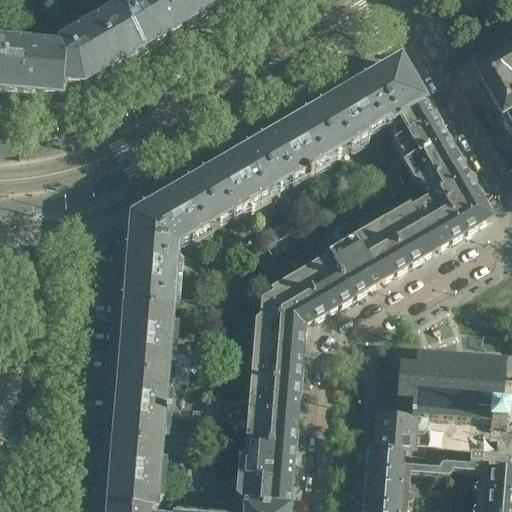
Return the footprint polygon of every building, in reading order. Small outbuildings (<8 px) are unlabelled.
[(15,7),(11,0),(0,0),(8,11),(15,7)] [(181,35),(160,0),(151,0),(148,2),(146,0),(139,0),(126,8),(151,52),(169,42),(170,44),(180,39),(179,36),(181,35)] [(211,17),(200,0),(160,0),(181,35),(184,33),(186,35),(196,30),(194,27),(211,17)] [(240,0),(200,0),(211,17),(229,7),(230,9),(240,3),(239,1),(240,0)] [(151,52),(126,8),(107,19),(110,24),(99,31),(121,69),(124,68),(126,70),(136,65),(134,62),(151,52)] [(121,69),(99,31),(88,37),(85,32),(66,43),(69,48),(92,86),(108,77),(110,79),(120,73),(119,71),(121,69)] [(92,86),(69,48),(55,56),(41,55),(37,102),(51,104),(51,100),(55,100),(55,104),(62,104),(63,90),(82,92),(92,86)] [(37,102),(41,55),(29,55),(30,51),(5,49),(1,100),(7,100),(7,104),(16,104),(17,101),(20,101),(20,98),(24,98),(24,101),(37,102)] [(511,61),(492,73),(489,71),(483,75),(483,78),(476,82),(478,85),(500,122),(502,125),(511,119),(511,61)] [(371,82),(372,85),(400,69),(421,106),(424,104),(401,64),(371,82)] [(421,106),(400,69),(372,85),(397,127),(424,111),(421,106)] [(358,90),(360,92),(370,86),(368,84),(358,90)] [(372,85),(370,86),(360,92),(345,101),(341,103),(365,144),(384,133),(386,135),(391,133),(398,128),(397,127),(372,85)] [(500,122),(478,85),(476,86),(498,124),(500,122)] [(339,104),(326,112),(316,118),(313,120),(336,160),(346,154),(348,157),(367,147),(365,144),(341,103),(339,104)] [(314,116),(316,118),(326,112),(324,110),(314,116)] [(444,144),(438,134),(424,111),(397,127),(398,128),(391,133),(395,139),(392,141),(407,167),(444,144)] [(300,124),(301,127),(311,121),(310,118),(300,124)] [(503,125),(504,127),(509,136),(511,140),(511,119),(502,125),(502,126),(503,125)] [(313,120),(311,121),(301,127),(286,135),(284,137),(309,180),(327,170),(325,167),(336,160),(313,120)] [(440,133),(438,134),(444,144),(446,143),(440,133)] [(281,138),(267,146),(257,152),(254,154),(277,194),(288,187),(290,191),(309,180),(284,137),(281,138)] [(256,150),(257,152),(267,146),(266,144),(256,150)] [(455,164),(453,159),(447,149),(444,144),(407,167),(422,191),(424,190),(432,203),(439,199),(466,183),(455,164)] [(449,148),(447,149),(453,159),(455,158),(449,148)] [(241,159),(242,161),(252,155),(251,153),(241,159)] [(254,154),(252,155),(242,161),(228,169),(225,171),(250,214),(268,204),(266,200),(277,194),(254,154)] [(385,164),(379,154),(373,158),(370,160),(376,169),(379,167),(385,164)] [(386,179),(379,167),(376,169),(373,171),(380,182),(386,179)] [(222,172),(208,180),(198,186),(195,188),(218,227),(230,220),(233,224),(250,214),(225,171),(222,172)] [(380,182),(373,171),(366,175),(373,186),(378,183),(380,182)] [(386,179),(380,182),(378,183),(384,193),(387,199),(398,192),(389,177),(386,179)] [(197,184),(198,186),(208,180),(207,178),(197,184)] [(378,183),(373,186),(362,193),(367,203),(384,193),(378,183)] [(490,225),(489,221),(483,211),(466,183),(439,199),(451,219),(450,220),(463,241),(465,239),(475,233),(490,225)] [(182,193),(183,195),(194,189),(192,187),(182,193)] [(195,188),(194,189),(183,195),(169,203),(166,205),(175,221),(180,229),(185,235),(189,243),(192,248),(209,238),(207,234),(218,227),(195,188)] [(334,209),(327,197),(321,201),(328,213),(334,209)] [(463,241),(450,220),(451,219),(439,199),(432,203),(411,215),(423,237),(434,257),(450,248),(463,241)] [(348,200),(334,209),(340,219),(354,211),(348,200)] [(328,213),(321,201),(314,205),(321,217),(328,213)] [(164,207),(150,215),(140,221),(131,225),(129,248),(175,252),(189,243),(185,235),(180,229),(175,221),(166,205),(164,207)] [(328,213),(321,217),(317,219),(323,229),(340,219),(334,209),(328,213)] [(485,210),(483,211),(489,221),(491,220),(485,210)] [(138,218),(140,221),(150,215),(148,212),(138,218)] [(408,273),(410,271),(420,266),(434,257),(423,237),(411,215),(410,214),(383,230),(408,273)] [(380,289),(395,280),(405,274),(408,273),(383,230),(355,246),(380,289)] [(276,243),(269,231),(262,235),(269,247),(276,243)] [(475,233),(465,239),(466,241),(476,235),(475,233)] [(296,245),(290,234),(278,241),(284,252),(296,245)] [(269,247),(262,235),(254,240),(261,251),(266,249),(269,247)] [(276,243),(269,247),(266,249),(272,259),(284,252),(278,241),(276,243)] [(460,242),(450,248),(451,251),(461,245),(460,242)] [(353,305),(355,304),(365,298),(380,289),(355,246),(328,262),(330,266),(353,305)] [(129,248),(129,250),(129,259),(128,260),(129,261),(129,264),(128,264),(127,279),(177,283),(178,266),(173,266),(175,252),(129,248)] [(226,271),(239,264),(235,258),(223,265),(226,271)] [(215,278),(226,271),(223,265),(208,273),(215,278)] [(324,321),(340,312),(349,307),(353,305),(330,266),(302,282),(324,321)] [(421,268),(420,266),(410,271),(412,274),(421,268)] [(406,277),(405,274),(395,280),(396,283),(406,277)] [(125,298),(125,301),(124,312),(124,314),(169,317),(170,306),(175,306),(177,283),(127,279),(126,294),(127,294),(127,298),(125,298)] [(299,327),(303,333),(303,329),(309,326),(312,327),(314,327),(324,321),(302,282),(264,304),(262,321),(258,324),(299,327)] [(366,300),(365,298),(355,304),(356,306),(366,300)] [(124,314),(124,315),(123,325),(123,327),(124,328),(124,332),(123,332),(121,348),(171,352),(173,333),(168,332),(169,317),(124,314)] [(301,359),(302,341),(303,333),(299,327),(258,324),(256,356),(301,359)] [(306,330),(312,327),(309,326),(303,329),(303,333),(306,338),(306,330)] [(210,346),(210,352),(220,352),(221,338),(211,337),(210,346)] [(210,352),(210,346),(198,345),(197,354),(209,355),(210,352)] [(120,367),(120,369),(119,380),(119,383),(163,386),(164,375),(169,376),(171,352),(121,348),(120,362),(122,362),(121,367),(120,367)] [(219,366),(220,352),(210,352),(209,355),(208,365),(219,366)] [(208,365),(209,355),(197,354),(196,364),(208,365)] [(298,390),(299,387),(300,376),(301,359),(256,356),(253,387),(298,390)] [(496,409),(496,406),(500,407),(500,403),(496,403),(497,400),(497,397),(501,397),(501,394),(497,393),(497,390),(498,387),(501,387),(502,385),(502,376),(503,371),(428,365),(425,365),(422,365),(403,363),(402,377),(400,377),(398,400),(397,406),(399,407),(398,418),(398,422),(398,425),(393,424),(384,424),(377,423),(374,457),(404,460),(410,461),(412,433),(415,436),(422,437),(426,433),(427,423),(489,428),(489,434),(491,434),(491,432),(498,432),(505,433),(506,426),(506,419),(506,417),(499,416),(499,413),(496,413),(496,409)] [(506,385),(502,385),(501,387),(498,387),(497,390),(497,393),(501,394),(501,397),(497,397),(497,400),(496,403),(500,403),(500,407),(496,406),(496,409),(496,413),(499,413),(499,416),(506,417),(506,419),(509,420),(511,419),(511,381),(511,382),(511,385),(506,385)] [(119,383),(118,386),(117,397),(117,399),(119,399),(119,404),(117,403),(116,417),(166,421),(167,400),(162,399),(163,386),(119,383)] [(296,422),(297,405),(298,394),(298,390),(253,387),(250,418),(296,422)] [(206,401),(204,414),(214,415),(215,402),(206,401)] [(204,424),(204,414),(193,413),(192,423),(204,424)] [(213,429),(214,415),(204,414),(204,424),(203,429),(213,429)] [(114,436),(113,448),(113,450),(158,454),(159,443),(164,443),(166,421),(116,417),(115,432),(117,432),(116,436),(114,436)] [(293,455),(293,451),(294,440),(296,422),(250,418),(248,451),(293,455)] [(203,429),(204,424),(192,423),(191,433),(203,434),(203,429)] [(113,450),(113,454),(112,465),(112,467),(115,467),(115,471),(111,471),(110,485),(160,489),(162,470),(157,470),(158,454),(113,450)] [(291,487),(292,469),(293,457),(293,455),(248,451),(247,462),(242,461),(240,483),(291,487)] [(511,511),(511,478),(509,478),(509,471),(509,470),(509,469),(509,468),(508,467),(507,466),(505,466),(500,466),(495,465),(479,464),(480,458),(425,453),(425,462),(463,465),(463,472),(486,474),(485,492),(481,491),(480,502),(484,502),(483,511),(511,511)] [(400,511),(403,479),(403,474),(404,460),(374,457),(369,457),(369,459),(368,469),(367,478),(366,488),(366,492),(365,501),(364,511),(400,511)] [(220,481),(221,472),(200,470),(200,475),(199,479),(210,480),(220,481)] [(439,476),(439,477),(403,474),(403,479),(400,511),(406,511),(408,511),(410,510),(411,510),(411,509),(412,508),(412,507),(412,506),(412,505),(411,504),(411,503),(409,502),(407,502),(409,480),(445,483),(447,483),(448,482),(449,481),(450,480),(450,479),(450,477),(480,480),(479,492),(477,492),(476,492),(475,493),(474,493),(473,494),(473,495),(473,496),(473,497),(473,498),(474,499),(475,500),(476,501),(478,501),(476,511),(483,511),(484,502),(480,502),(481,491),(485,492),(486,474),(463,472),(444,471),(443,471),(441,472),(440,472),(440,473),(439,474),(439,475),(439,476)] [(199,483),(199,479),(200,475),(186,474),(185,482),(199,483)] [(209,493),(210,480),(199,479),(199,483),(198,492),(209,493)] [(219,494),(220,481),(210,480),(209,493),(219,494)] [(185,495),(199,483),(185,482),(185,491),(185,495)] [(288,511),(289,504),(290,499),(291,487),(240,483),(238,503),(244,503),(243,511),(288,511)] [(112,505),(109,505),(108,511),(153,511),(153,510),(158,510),(160,489),(110,485),(109,501),(112,501),(112,505)] [(208,503),(209,493),(198,492),(198,493),(190,501),(206,503),(208,503)] [(218,504),(219,496),(219,494),(209,493),(208,503),(218,504)]
